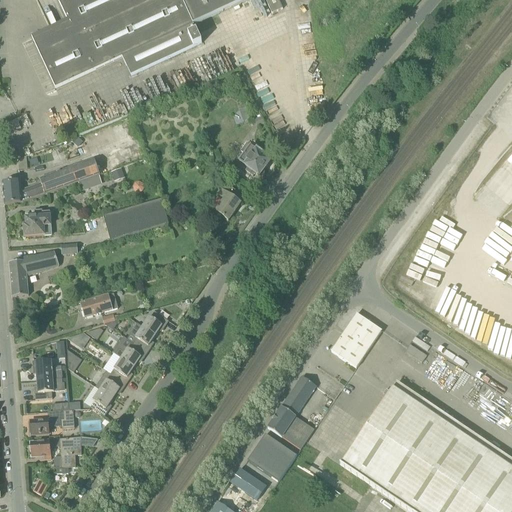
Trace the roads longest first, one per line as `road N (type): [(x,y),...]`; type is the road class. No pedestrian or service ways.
road 1 (unclassified): [(75,511),(198,333),(215,286),(356,89),(434,0)]
road 2 (unknown): [(35,102),(68,100),(200,53),(262,42),(288,73),(304,162)]
road 3 (unclassified): [(199,511),(358,286)]
road 4 (unclassified): [(358,286),(511,69)]
road 5 (unclassified): [(358,286),(511,389)]
road 6 (residential): [(19,511),(4,335)]
